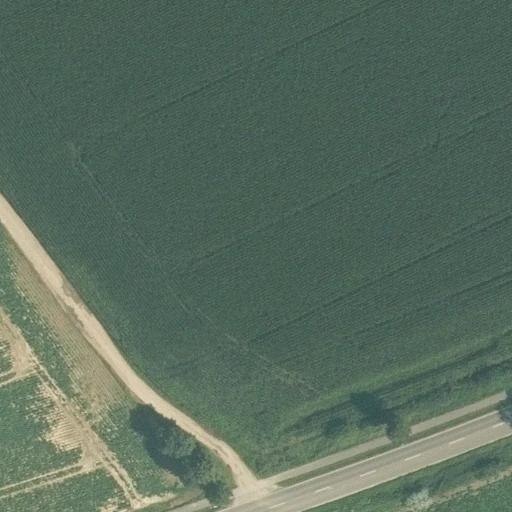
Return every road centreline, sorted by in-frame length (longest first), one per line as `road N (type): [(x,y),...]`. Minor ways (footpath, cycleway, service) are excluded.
road 1 (track): [(0,207),(140,395),(232,462),(268,511)]
road 2 (secondary): [(261,511),(511,420)]
